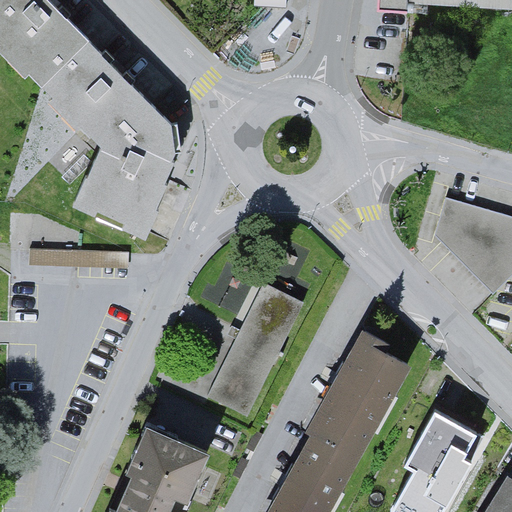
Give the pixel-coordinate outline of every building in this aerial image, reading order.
[(167,173),(175,154),(171,138),(111,74),(43,1),(42,0),(0,0),(0,41),(92,140),(66,203),(142,234),(167,173)] [(511,217),(444,199),(434,236),(493,295),(511,276),(511,217)] [(262,276),(210,394),(252,412),(304,294),(262,276)] [(327,511),(404,366),(354,339),(333,379),(282,477),(263,511),(327,511)] [(404,511),(440,511),(482,436),(434,410),(405,463),(413,467),(392,506),(404,511)] [(179,511),(206,456),(149,429),(109,511),(179,511)] [(511,511),(511,490),(505,486),(488,511),(511,511)]
